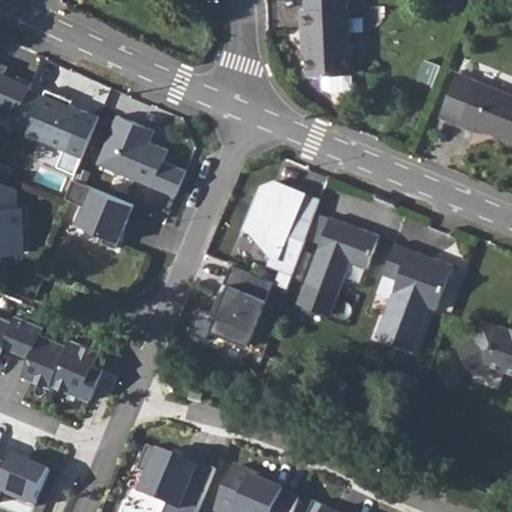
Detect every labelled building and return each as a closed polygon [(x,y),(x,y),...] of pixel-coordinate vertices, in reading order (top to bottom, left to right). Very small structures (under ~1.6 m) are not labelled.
[(352,73),(348,0),(307,0),(308,9),(301,9),(304,52),(309,52),(310,75),(325,75),(326,89),(333,92),(345,91),(353,87),(352,73)] [(464,2),(462,0),(442,0),(452,12),(464,2)] [(441,66),(427,60),(419,79),(434,84),(441,66)] [(9,66),(0,62),(0,123),(5,113),(18,118),(31,89),(33,82),(18,76),(17,78),(6,73),(9,66)] [(511,95),(458,73),(441,116),(476,131),(478,127),(511,140),(511,95)] [(18,118),(16,124),(31,130),(29,133),(71,150),(87,111),(72,105),(74,100),(47,89),(45,95),(31,89),(18,118)] [(156,130),(120,115),(99,164),(177,196),(187,170),(165,161),(169,149),(159,145),(153,147),(151,142),(156,130)] [(173,148),(169,159),(190,166),(193,155),(173,148)] [(135,205),(74,179),(67,197),(84,205),(77,222),(106,234),(103,242),(118,247),(135,205)] [(17,187),(0,180),(0,203),(18,203),(17,187)] [(277,283),(289,288),(322,199),(290,186),(289,190),(271,183),(262,186),(245,229),(253,232),(274,257),(271,264),(283,268),(277,283)] [(0,209),(0,249),(25,248),(24,208),(0,209)] [(381,235),(332,217),(308,282),(310,283),(302,304),(330,315),(338,293),(341,294),(353,261),(370,267),(381,235)] [(455,265),(396,243),(385,274),(399,279),(378,336),(415,350),(431,307),(438,310),(455,265)] [(210,331),(248,346),(275,282),(233,265),(212,313),(217,315),(210,331)] [(0,316),(0,356),(5,346),(31,357),(23,375),(52,388),(53,384),(91,401),(104,371),(95,367),(101,353),(73,340),(70,346),(42,334),(45,328),(17,316),(14,323),(0,316)] [(511,329),(500,325),(500,326),(483,320),(476,339),(459,346),(469,369),(486,362),(511,371),(511,329)] [(210,393),(198,390),(196,396),(208,399),(210,393)] [(174,456),(149,446),(139,470),(150,474),(142,493),(168,504),(164,511),(198,511),(217,468),(185,455),(181,464),(172,460),(174,456)] [(0,495),(2,492),(35,506),(51,470),(14,454),(4,477),(0,475),(0,495)] [(254,473),(234,465),(216,511),(219,511),(293,511),(300,497),(252,477),(254,473)] [(0,503),(19,511),(30,511),(33,506),(3,493),(0,499),(0,503)] [(339,511),(314,501),(309,511),(339,511)]
